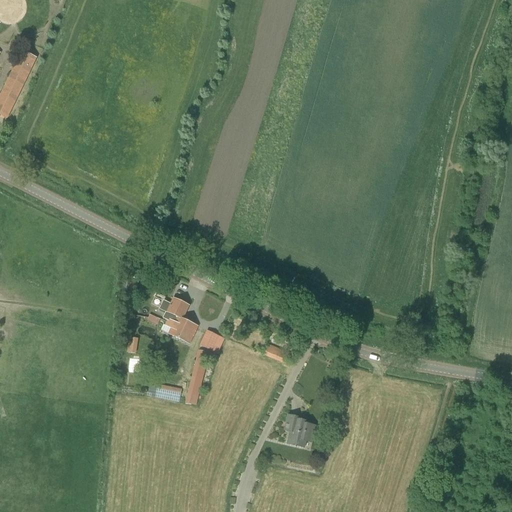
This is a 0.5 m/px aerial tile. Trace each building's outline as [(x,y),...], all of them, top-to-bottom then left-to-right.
[(0,116),(7,120),(36,58),(21,51),(0,93),(0,116)] [(126,297),(136,297),(138,281),(128,281),(126,297)] [(198,327),(183,320),(189,306),(173,298),(166,313),(176,317),(174,322),(168,319),(165,326),(171,329),(169,335),(189,345),(198,327)] [(217,354),(224,339),(206,331),(199,346),(217,354)] [(137,346),(138,339),(129,338),(128,345),(137,346)] [(285,365),(290,354),(268,345),(263,356),(285,365)] [(185,405),(196,407),(209,355),(198,353),(187,398),(185,405)] [(180,387),(155,386),(154,398),(179,400),(180,387)] [(312,444),(316,426),(312,425),(313,423),(297,420),(298,417),(287,415),(284,431),(289,432),(286,445),(304,449),(306,442),(312,444)]
